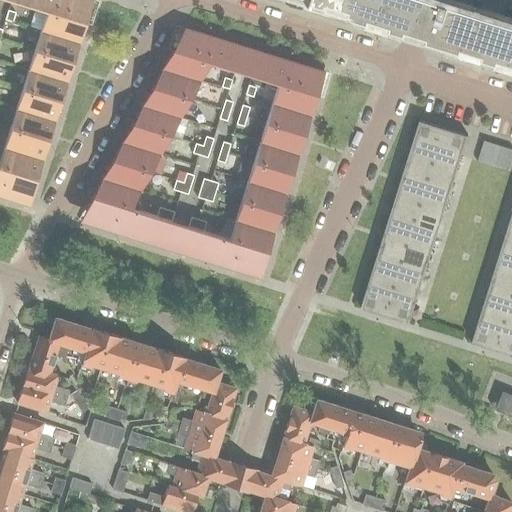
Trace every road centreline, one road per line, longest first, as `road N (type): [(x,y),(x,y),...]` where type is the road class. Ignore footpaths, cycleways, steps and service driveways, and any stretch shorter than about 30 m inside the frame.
road 1 (residential): [(405,65),(275,359)]
road 2 (residential): [(169,0),(15,275)]
road 3 (residential): [(15,275),(275,359)]
road 4 (residential): [(275,359),(511,443)]
road 5 (residential): [(405,65),(186,0)]
